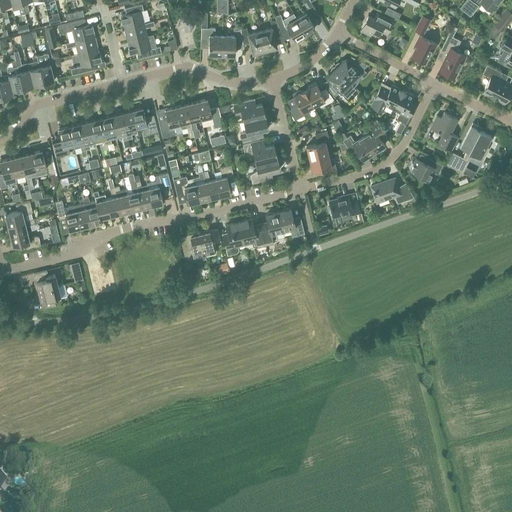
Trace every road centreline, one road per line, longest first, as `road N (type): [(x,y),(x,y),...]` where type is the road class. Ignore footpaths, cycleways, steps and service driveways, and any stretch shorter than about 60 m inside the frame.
road 1 (unclassified): [(0,329),(135,309),(511,180)]
road 2 (residential): [(0,272),(69,256),(96,238),(299,190)]
road 3 (residential): [(299,190),(389,161),(433,84)]
road 4 (residential): [(273,82),(221,80),(190,68),(123,84)]
road 5 (residential): [(123,84),(44,104),(0,139)]
